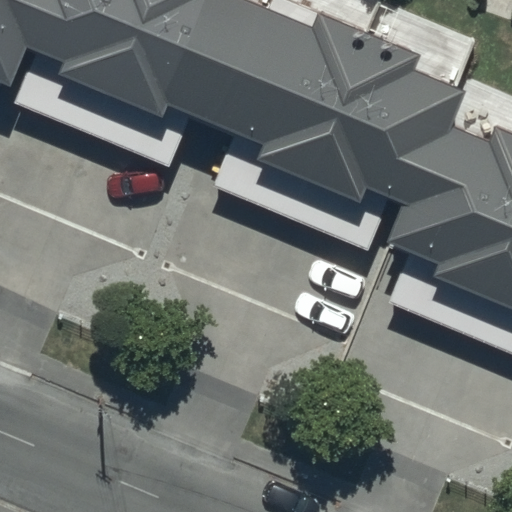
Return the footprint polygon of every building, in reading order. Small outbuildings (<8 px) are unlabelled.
[(0,0),(0,82),(14,47),(33,0),(0,0)] [(85,135),(140,0),(33,0),(14,47),(32,54),(11,104),(85,135)] [(187,116),(211,126),(259,10),(233,0),(140,0),(85,135),(165,168),(187,116)] [(285,218),(363,32),(283,0),(269,0),(264,12),(259,10),(211,126),(232,135),(211,187),(285,218)] [(405,207),(439,124),(454,90),(406,70),(413,53),(363,32),(285,218),(364,251),(386,199),(405,207)] [(405,207),(388,246),(407,254),(386,303),(463,335),(511,217),(511,136),(489,128),(483,142),(439,124),(405,207)] [(511,217),(463,335),(511,355),(511,217)]
